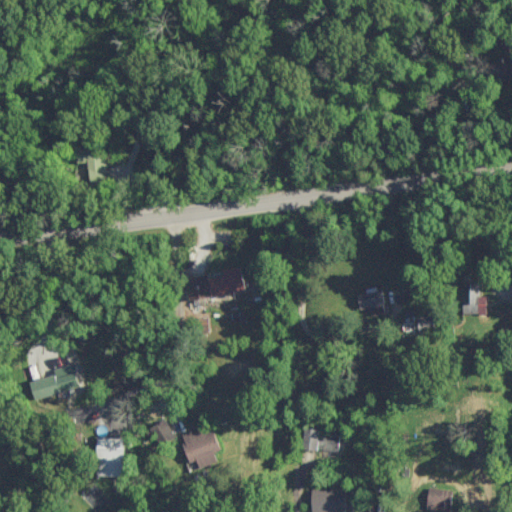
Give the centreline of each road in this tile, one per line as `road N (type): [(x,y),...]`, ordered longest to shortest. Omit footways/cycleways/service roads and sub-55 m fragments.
road 1 (tertiary): [(0,237),(395,181)]
road 2 (residential): [(120,498),(127,434),(142,414),(184,399),(183,212)]
